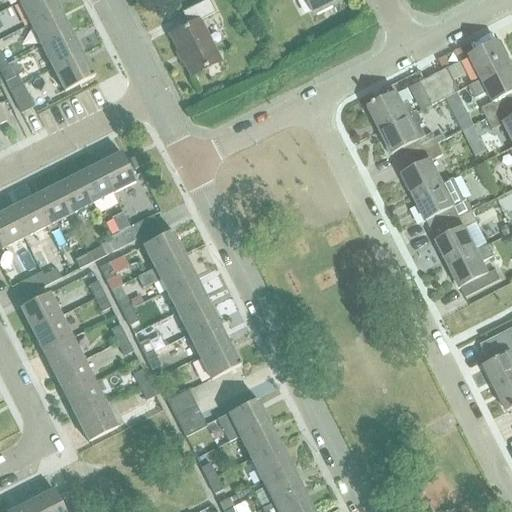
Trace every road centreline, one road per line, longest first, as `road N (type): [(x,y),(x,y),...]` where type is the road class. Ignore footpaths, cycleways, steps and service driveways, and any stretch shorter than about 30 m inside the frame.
road 1 (residential): [(511,503),(311,102)]
road 2 (residential): [(365,511),(189,164)]
road 3 (residential): [(0,178),(155,99)]
road 4 (residential): [(0,466),(44,444),(0,353)]
road 5 (residential): [(189,164),(311,102)]
